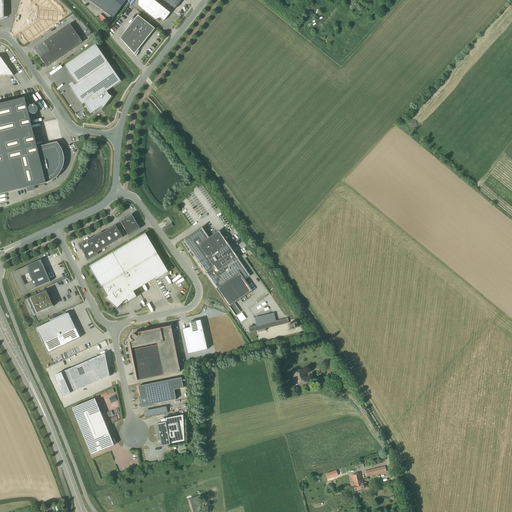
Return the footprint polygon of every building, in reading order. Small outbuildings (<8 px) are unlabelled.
[(23,31),(22,32),(28,41),(57,21),(58,11),(49,10),(53,6),(47,0),(32,0),(33,0),(36,3),(36,4),(37,3),(39,5),(38,6),(39,7),(42,10),(39,9),(38,20),(40,20),(37,22),(33,25),(32,25),(33,25),(28,28),(27,28),(28,29),(23,32),(23,31)] [(87,0),(113,19),(126,0),(87,0)] [(170,14),(152,0),(138,0),(138,1),(138,7),(155,21),(155,20),(153,18),(155,15),(163,21),(170,14)] [(162,0),(174,9),(180,0),(162,0)] [(154,29),(137,16),(119,38),(136,57),(140,47),(154,29)] [(76,33),(69,24),(65,27),(71,36),(76,33)] [(67,39),(71,36),(65,27),(61,30),(67,39)] [(57,33),(63,42),(67,39),(61,30),(57,33)] [(59,45),(63,42),(57,33),(52,36),(59,45)] [(82,42),(76,33),(71,36),(77,45),(82,42)] [(54,48),(59,45),(52,36),(48,39),(54,48)] [(73,48),(77,45),(71,36),(67,39),(73,48)] [(50,51),(54,48),(48,39),(44,42),(50,51)] [(69,51),(73,48),(67,39),(63,42),(69,51)] [(40,58),(50,51),(44,42),(34,49),(40,58)] [(65,54),(69,51),(63,42),(59,45),(65,54)] [(61,57),(65,54),(59,45),(54,48),(61,57)] [(95,45),(64,66),(77,84),(70,89),(82,105),(84,104),(91,114),(101,107),(102,108),(111,97),(108,95),(106,92),(121,82),(95,45)] [(56,60),(61,57),(54,48),(50,51),(56,60)] [(47,67),(56,60),(50,51),(40,58),(47,67)] [(0,59),(0,76),(13,76),(1,60),(0,59)] [(20,99),(0,104),(0,194),(26,188),(32,187),(33,186),(45,184),(46,183),(47,183),(48,183),(52,181),(55,178),(58,176),(60,172),(61,170),(62,169),(63,165),(64,161),(64,160),(64,157),(63,153),(62,150),(61,149),(59,145),(57,142),(56,143),(36,148),(32,130),(26,106),(31,105),(29,98),(24,100),(24,98),(20,99)] [(139,229),(131,215),(120,222),(128,236),(139,229)] [(112,228),(108,230),(115,242),(122,238),(115,226),(112,228)] [(240,312),(234,304),(251,292),(243,281),(250,277),(218,231),(208,238),(201,228),(183,241),(235,316),(240,312)] [(105,232),(102,234),(109,246),(115,242),(108,230),(105,232)] [(98,234),(95,236),(102,249),(109,246),(102,234),(101,233),(99,234),(98,234)] [(168,273),(145,234),(89,267),(101,288),(101,287),(107,297),(105,299),(116,309),(122,303),(126,301),(127,303),(136,297),(133,292),(154,279),(155,280),(168,273)] [(91,238),(89,240),(93,247),(96,253),(97,253),(102,249),(95,236),(91,238)] [(83,253),(93,247),(89,240),(88,239),(80,244),(78,245),(80,249),(80,248),(83,253)] [(96,253),(93,247),(83,253),(85,258),(87,261),(91,259),(90,259),(98,255),(97,253),(96,253)] [(40,256),(45,268),(62,261),(60,257),(54,259),(51,251),(40,256)] [(40,260),(11,273),(20,295),(50,282),(40,260)] [(53,306),(46,292),(28,300),(34,314),(53,306)] [(155,308),(156,311),(159,310),(156,302),(152,303),(151,301),(148,302),(151,309),(155,308)] [(68,320),(52,327),(50,322),(36,328),(43,344),(75,329),(68,313),(65,314),(68,320)] [(241,313),(236,316),(241,322),(246,319),(241,313)] [(248,327),(249,332),(288,323),(287,318),(248,327)] [(200,320),(185,323),(186,328),(181,330),(187,354),(207,350),(200,320)] [(131,336),(131,340),(133,341),(133,342),(129,343),(137,381),(180,372),(171,327),(138,333),(139,337),(137,337),(135,336),(131,336)] [(109,377),(104,354),(53,377),(62,397),(109,377)] [(328,366),(330,369),(327,371),(331,377),(337,372),(333,367),(331,364),(328,366)] [(306,377),(305,377),(303,369),(292,372),(296,385),(307,382),(306,377)] [(181,378),(138,387),(139,396),(140,397),(139,397),(141,407),(152,405),(176,400),(174,390),(183,388),(183,387),(181,378)] [(94,400),(71,409),(90,456),(113,446),(94,400)] [(184,442),(183,415),(167,418),(167,422),(156,424),(161,447),(184,442)] [(365,471),(366,477),(386,472),(384,467),(365,471)] [(327,479),(337,476),(336,471),(325,474),(327,479)] [(350,475),(352,482),(350,483),(351,487),(353,486),(358,485),(357,483),(360,482),(359,480),(361,480),(360,473),(350,475)] [(353,486),(354,491),(364,489),(361,480),(359,480),(360,482),(357,483),(358,485),(353,486)]
